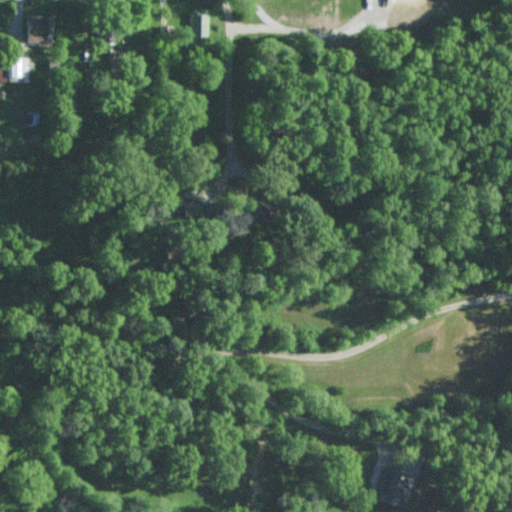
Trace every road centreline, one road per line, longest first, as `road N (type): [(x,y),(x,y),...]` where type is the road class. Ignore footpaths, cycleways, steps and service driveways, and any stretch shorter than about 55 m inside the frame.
road 1 (residential): [(511,292),(434,310),(347,349),(310,354),(97,338),(0,308)]
road 2 (residential): [(228,169),(229,16),(222,0)]
